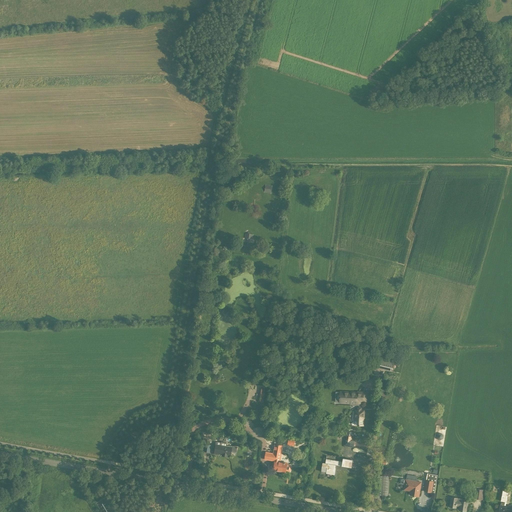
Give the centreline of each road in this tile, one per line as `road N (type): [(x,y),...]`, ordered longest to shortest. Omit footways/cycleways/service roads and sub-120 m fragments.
road 1 (track): [(110,462),(125,429),(166,410),(201,211),(256,0)]
road 2 (secondary): [(0,453),(334,511)]
